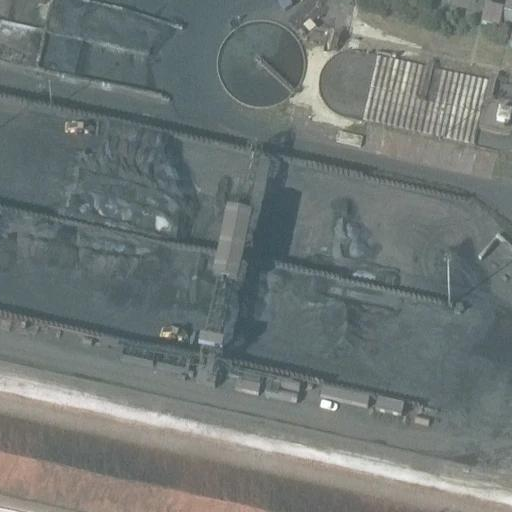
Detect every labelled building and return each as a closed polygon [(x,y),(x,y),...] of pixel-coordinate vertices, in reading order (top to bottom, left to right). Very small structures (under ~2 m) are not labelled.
[(501,10),(485,7),(481,26),(497,29),(501,10)] [(511,12),(506,11),(503,25),(511,27),(511,32),(509,48),(511,48),(511,12)] [(213,289),(238,294),(253,227),(228,221),(213,289)] [(200,362),(194,385),(213,390),(218,366),(200,362)] [(379,402),(378,405),(376,413),(400,419),(402,407),(379,402)]
